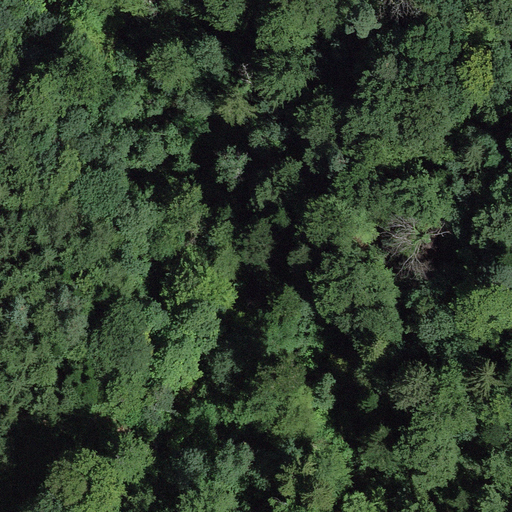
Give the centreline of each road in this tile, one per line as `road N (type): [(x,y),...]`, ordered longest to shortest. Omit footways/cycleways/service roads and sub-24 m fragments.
road 1 (track): [(511,208),(460,263),(411,350),(424,511)]
road 2 (track): [(411,0),(511,160)]
